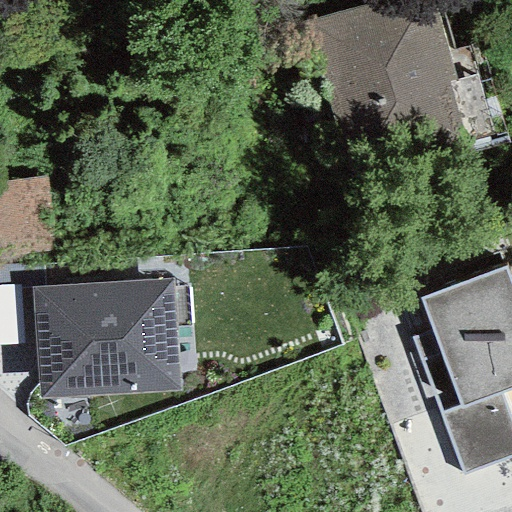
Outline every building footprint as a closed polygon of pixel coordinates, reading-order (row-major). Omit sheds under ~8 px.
[(430,0),(374,0),(304,21),(351,178),(464,143),(447,82),(455,79),(430,0)] [(0,257),(56,251),(46,176),(0,182),(0,257)] [(43,263),(0,265),(0,285),(20,285),(21,288),(31,288),(44,287),(43,263)] [(511,282),(506,266),(420,299),(432,332),(458,405),(438,412),(461,474),(511,456),(511,428),(499,392),(511,387),(511,282)] [(44,287),(31,288),(39,398),(179,392),(171,279),(44,287)] [(0,345),(23,345),(21,288),(20,285),(0,285),(0,345)] [(432,332),(412,339),(438,412),(458,405),(432,332)]
